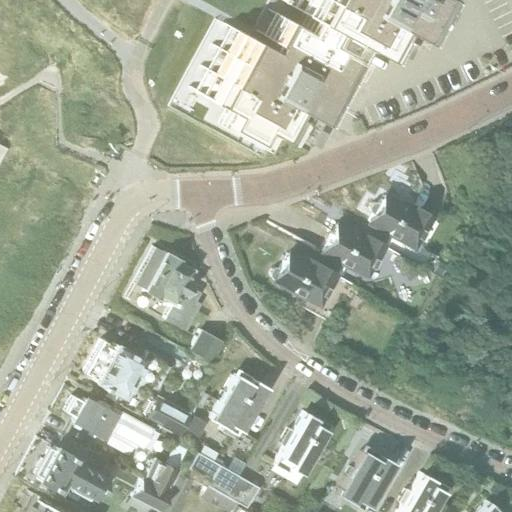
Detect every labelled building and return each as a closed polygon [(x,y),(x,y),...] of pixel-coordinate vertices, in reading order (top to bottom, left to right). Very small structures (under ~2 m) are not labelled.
[(283,0),(283,2),(303,13),(297,24),(273,11),(260,34),(267,38),(264,45),(234,29),(199,94),(229,110),(222,122),(253,139),(260,126),(277,135),(293,106),(322,122),(358,56),(354,54),(360,43),(368,47),(384,18),(413,34),(431,0),(283,0)] [(368,209),(370,212),(371,213),(367,221),(405,242),(412,229),(419,233),(429,216),(408,204),(406,208),(381,194),(377,202),(376,202),(372,201),(369,203),(368,205),(368,209)] [(358,237),(333,223),(319,250),(357,271),(364,258),(371,262),(381,244),(360,233),(358,237)] [(151,245),(131,281),(142,287),(141,288),(156,296),(157,294),(170,301),(161,317),(183,329),(198,302),(193,299),(198,291),(186,285),(189,280),(184,278),(189,267),(176,259),(177,257),(162,249),(161,250),(151,245)] [(268,274),(270,277),(271,278),(271,279),(310,300),(317,287),(324,291),(333,273),(312,262),(311,266),(286,252),(277,268),(276,267),(272,267),(269,269),(268,270),(268,274)] [(442,260),(437,270),(443,273),(448,262),(442,260)] [(198,328),(186,349),(209,362),(221,340),(198,328)] [(131,411),(160,359),(143,349),(139,357),(138,356),(139,356),(137,355),(136,355),(113,342),(111,341),(110,343),(110,344),(100,338),(81,371),(92,376),(91,377),(90,379),(92,380),(112,391),(108,399),(131,411)] [(217,429),(230,437),(261,383),(248,376),(245,380),(233,373),(207,417),(220,424),(217,429)] [(186,411),(154,393),(141,417),(174,435),(188,411),(186,411)] [(70,394),(62,409),(70,414),(68,418),(98,434),(100,431),(101,429),(132,445),(134,442),(137,443),(145,447),(155,429),(146,425),(122,412),(122,413),(96,400),(95,402),(81,395),(79,398),(70,394)] [(288,461),(286,465),(300,473),(325,428),(312,421),(315,417),(301,409),(290,429),(287,427),(279,439),(283,441),(276,454),(288,461)] [(73,456),(52,445),(45,459),(39,456),(31,472),(36,475),(35,478),(55,489),(60,479),(89,495),(101,474),(72,458),(73,456)] [(362,504),(388,460),(375,452),(373,456),(360,449),(334,493),(348,501),(350,497),(362,504)] [(204,484),(224,496),(236,475),(194,450),(185,467),(207,479),(204,484)] [(151,457),(140,477),(165,489),(175,470),(151,457)] [(429,511),(442,490),(430,483),(432,478),(419,471),(408,490),(404,488),(396,501),(400,503),(394,511),(429,511)] [(172,511),(189,480),(188,479),(177,474),(158,510),(162,511),(172,511)] [(236,475),(224,496),(235,502),(244,507),(256,486),(236,475)] [(155,509),(165,489),(140,477),(138,476),(128,495),(155,509)] [(235,502),(224,496),(204,484),(199,493),(229,511),(235,502)] [(62,511),(35,498),(27,511),(62,511)] [(494,511),(497,509),(485,499),(473,511),(494,511)]
